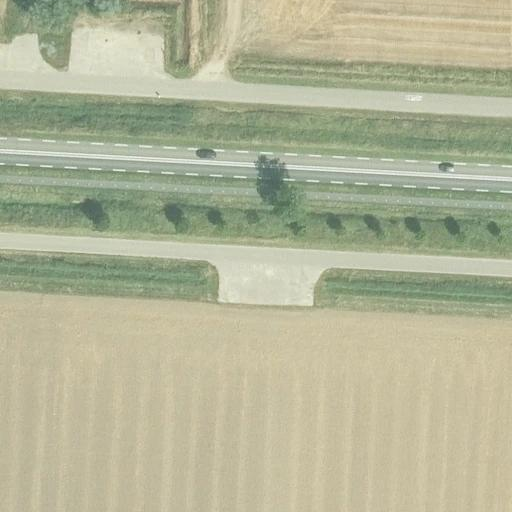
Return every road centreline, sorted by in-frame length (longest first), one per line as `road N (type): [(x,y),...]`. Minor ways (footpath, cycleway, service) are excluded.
road 1 (primary): [(511,180),(0,148)]
road 2 (unclassified): [(511,269),(0,240)]
road 3 (unclassified): [(511,107),(0,80)]
